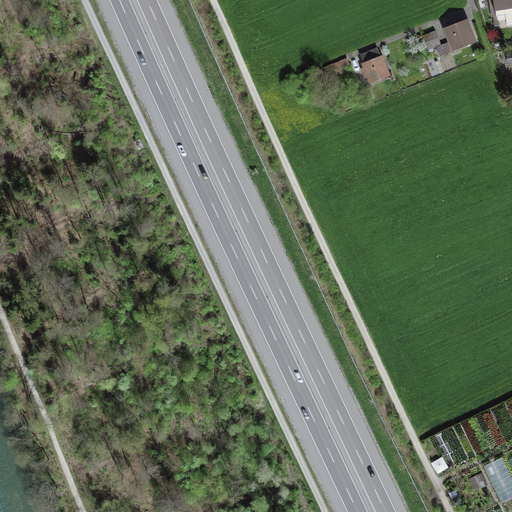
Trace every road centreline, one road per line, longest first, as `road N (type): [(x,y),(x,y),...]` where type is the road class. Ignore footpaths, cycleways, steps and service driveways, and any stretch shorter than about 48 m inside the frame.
road 1 (track): [(85,0),(325,511)]
road 2 (motorway): [(385,511),(146,0)]
road 3 (track): [(450,511),(212,0)]
road 4 (motorway): [(119,0),(357,511)]
road 5 (residential): [(323,64),(459,13),(469,0)]
